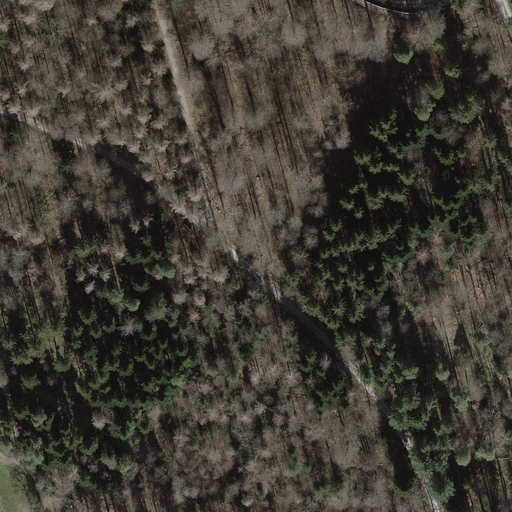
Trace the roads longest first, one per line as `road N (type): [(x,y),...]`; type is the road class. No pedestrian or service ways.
road 1 (track): [(0,110),(143,175),(287,304),(381,404),(435,511)]
road 2 (track): [(158,0),(215,218),(213,236)]
